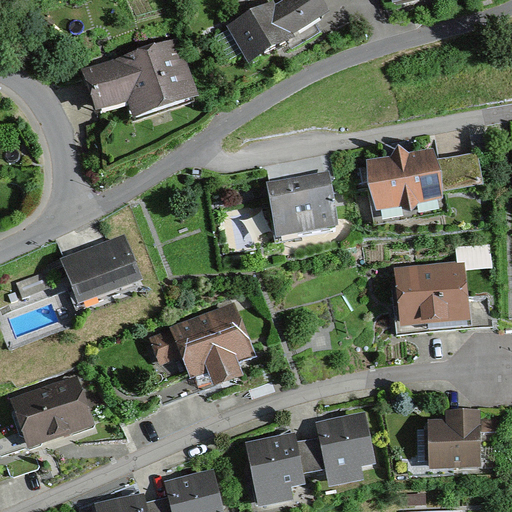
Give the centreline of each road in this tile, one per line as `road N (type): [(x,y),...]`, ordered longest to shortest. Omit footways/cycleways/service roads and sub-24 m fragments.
road 1 (residential): [(511,364),(316,394),(234,419),(25,511)]
road 2 (residential): [(511,11),(315,75),(188,154)]
road 3 (residential): [(511,112),(246,163),(188,154)]
road 4 (residential): [(0,74),(38,96),(60,127),(68,169),(65,207),(52,233)]
road 5 (residential): [(188,154),(52,233)]
